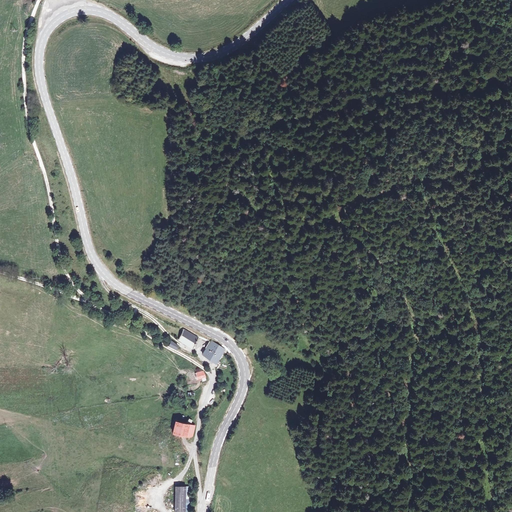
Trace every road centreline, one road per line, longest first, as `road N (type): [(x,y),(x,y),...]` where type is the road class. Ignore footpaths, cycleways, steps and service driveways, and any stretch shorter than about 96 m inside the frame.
road 1 (secondary): [(62,14),(42,35),(39,74),(89,251),(117,284),(223,339),(242,368),(203,510)]
road 2 (track): [(38,0),(24,44),(24,88),(64,270),(101,309),(211,375)]
road 3 (secondary): [(289,0),(235,45),(205,58),(159,50),(102,10),(62,14)]
road 4 (track): [(100,268),(116,296),(212,366),(211,375)]
road 5 (residential): [(211,375),(197,433),(203,510)]
